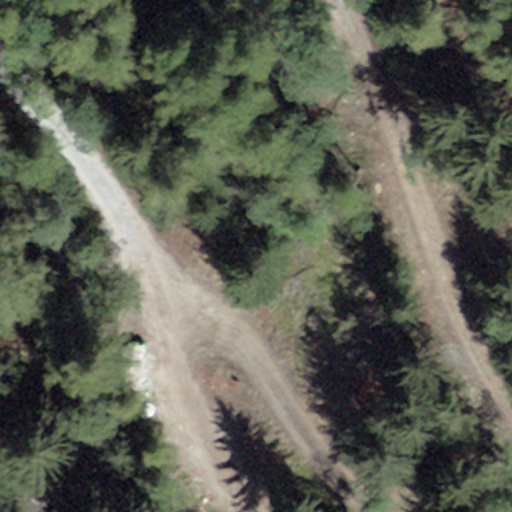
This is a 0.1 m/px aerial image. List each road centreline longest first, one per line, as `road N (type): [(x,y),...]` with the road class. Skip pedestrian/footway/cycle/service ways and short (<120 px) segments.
road 1 (track): [(248,511),(200,432),(116,203),(0,66)]
road 2 (track): [(511,434),(417,210),(362,0)]
road 3 (track): [(160,325),(204,321),(236,332),(318,466),(366,511)]
